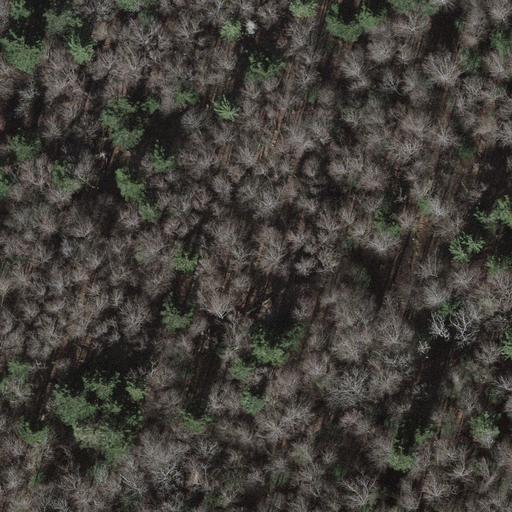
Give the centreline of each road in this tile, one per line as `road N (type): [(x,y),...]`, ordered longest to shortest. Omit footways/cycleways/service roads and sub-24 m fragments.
road 1 (track): [(511,311),(299,424),(106,511)]
road 2 (track): [(0,186),(170,80),(339,0)]
